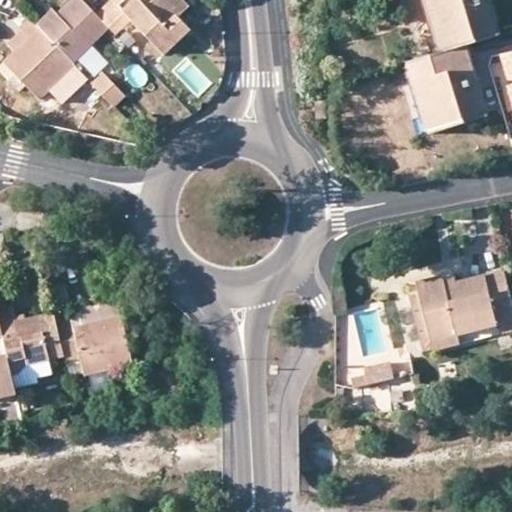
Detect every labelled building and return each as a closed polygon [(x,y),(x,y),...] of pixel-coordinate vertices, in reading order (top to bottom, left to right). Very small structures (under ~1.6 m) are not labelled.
[(43,30),(74,63),(111,29),(103,21),(97,15),(83,0),(75,0),(59,15),(43,30)] [(113,0),(97,15),(103,21),(125,0),(113,0)] [(125,0),(103,21),(111,29),(116,35),(131,21),(168,60),(193,36),(178,20),(190,9),(181,0),(155,0),(147,8),(139,0),(125,0)] [(485,0),(427,0),(445,58),(467,51),(471,50),(503,40),(492,5),(487,6),(485,0)] [(54,10),(38,25),(43,30),(59,15),(54,10)] [(54,88),(77,66),(74,63),(43,30),(38,25),(35,21),(22,33),(29,42),(16,54),(16,55),(6,64),(17,77),(27,87),(40,101),(54,88)] [(8,46),(16,54),(29,42),(22,33),(8,46)] [(482,86),(471,50),(467,51),(476,88),(482,86)] [(467,51),(445,58),(411,69),(433,140),(492,121),(482,86),(476,88),(467,51)] [(88,78),(77,66),(54,88),(65,99),(88,78)] [(104,75),(95,85),(116,107),(126,98),(104,75)] [(18,94),(27,87),(17,77),(9,85),(18,94)] [(329,118),(327,100),(316,101),(316,119),(329,118)] [(418,287),(420,295),(433,344),(459,338),(500,327),(503,338),(511,335),(511,300),(505,273),(446,288),(444,280),(418,287)] [(461,345),(459,338),(433,344),(420,295),(410,297),(425,355),(461,345)] [(73,315),(74,322),(76,327),(124,318),(122,303),(73,315)] [(10,355),(14,375),(21,373),(29,366),(68,356),(60,324),(57,313),(20,322),(15,306),(0,309),(0,313),(5,336),(10,355)] [(60,324),(68,356),(73,376),(133,362),(124,318),(76,327),(74,322),(60,324)] [(0,337),(0,357),(10,355),(5,336),(0,337)] [(0,399),(19,395),(14,375),(10,355),(0,357),(0,399)] [(354,383),(356,394),(395,384),(391,366),(366,373),(368,379),(354,383)] [(346,408),(346,388),(338,388),(338,409),(346,408)]
